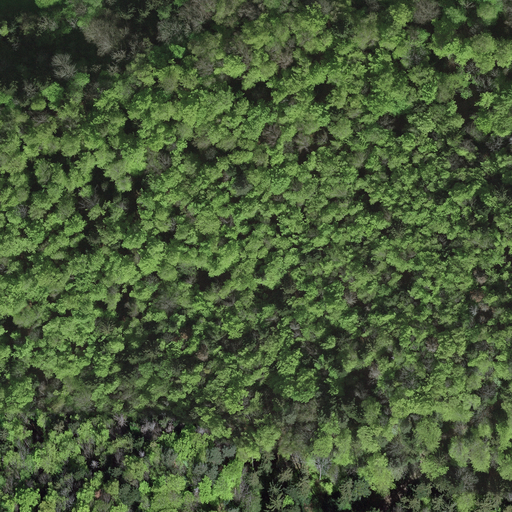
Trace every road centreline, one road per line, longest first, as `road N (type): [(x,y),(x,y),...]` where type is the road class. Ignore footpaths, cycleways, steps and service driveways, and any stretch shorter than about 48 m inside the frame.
road 1 (track): [(395,511),(427,450),(511,395)]
road 2 (track): [(511,466),(479,452),(449,456),(376,511)]
